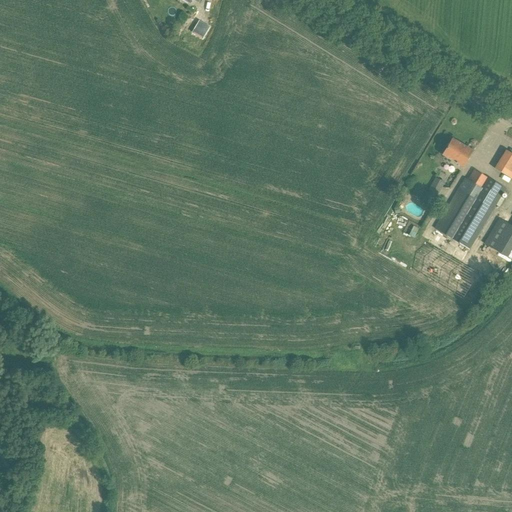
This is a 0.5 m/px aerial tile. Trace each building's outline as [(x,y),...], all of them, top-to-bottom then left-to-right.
[(192,32),(203,38),(209,27),(199,21),(192,32)] [(443,155),(463,167),(472,151),(452,139),(443,155)] [(494,169),(511,179),(511,153),(506,150),(494,169)] [(435,229),(470,250),(506,189),(474,170),(461,191),(459,189),(435,229)] [(436,178),(427,194),(423,200),(432,206),(445,183),(436,178)] [(511,226),(499,219),(484,244),(506,258),(511,248),(511,226)] [(488,277),(427,241),(412,266),(473,303),(488,277)]
